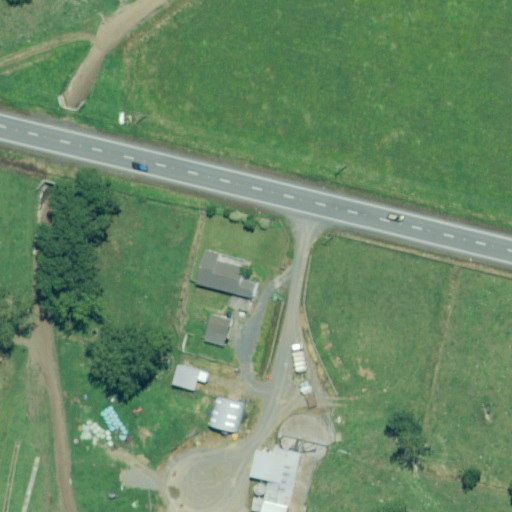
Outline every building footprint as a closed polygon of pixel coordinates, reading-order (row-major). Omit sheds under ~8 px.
[(222,256),(208,252),(200,284),(233,293),(229,307),(248,312),(251,299),(255,300),(259,284),(246,280),(249,269),(221,262),(222,256)] [(233,322),(213,316),(206,341),(226,346),(233,322)] [(212,374),(182,364),(175,384),(197,391),(200,381),(209,383),(212,374)] [(245,405),(218,398),(211,426),(238,432),(245,405)] [(289,511),(304,455),(278,449),(276,455),(260,451),(254,477),(272,481),(264,511),(289,511)]
